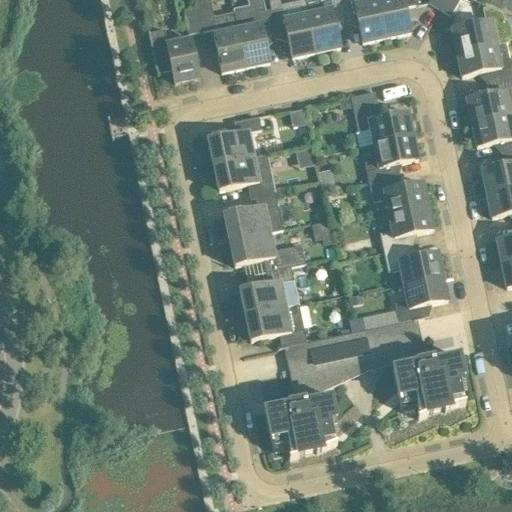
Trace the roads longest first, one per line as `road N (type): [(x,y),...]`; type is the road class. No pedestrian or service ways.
road 1 (residential): [(246,476),(178,129),(200,112),(404,69),(421,75),(435,94),(504,445)]
road 2 (residential): [(504,445),(271,495),(246,476)]
road 3 (residential): [(0,300),(11,349),(11,402),(0,432)]
